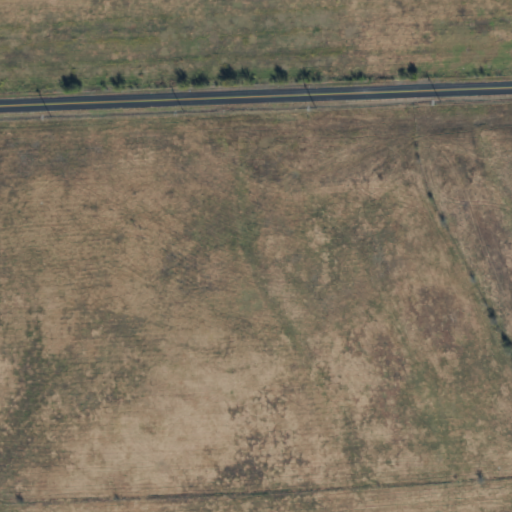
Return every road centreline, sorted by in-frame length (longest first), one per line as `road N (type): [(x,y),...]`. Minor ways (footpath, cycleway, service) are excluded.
road 1 (residential): [(0,113),(511,92)]
road 2 (residential): [(117,108),(116,511)]
road 3 (residential): [(117,323),(511,311)]
road 4 (residential): [(487,312),(487,511)]
